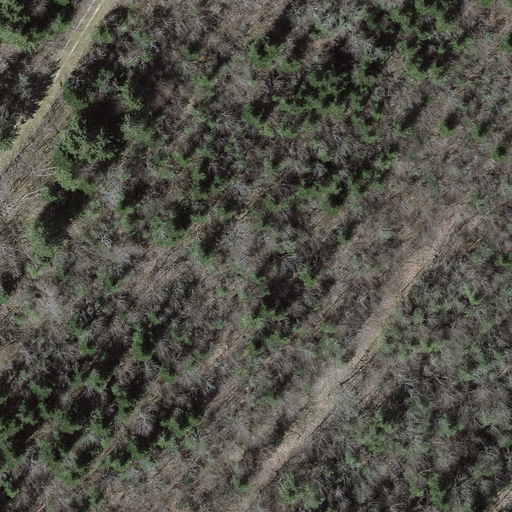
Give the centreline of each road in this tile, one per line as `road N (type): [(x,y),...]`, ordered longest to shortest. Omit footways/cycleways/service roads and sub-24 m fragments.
road 1 (track): [(385,297),(224,511)]
road 2 (track): [(108,0),(0,154)]
